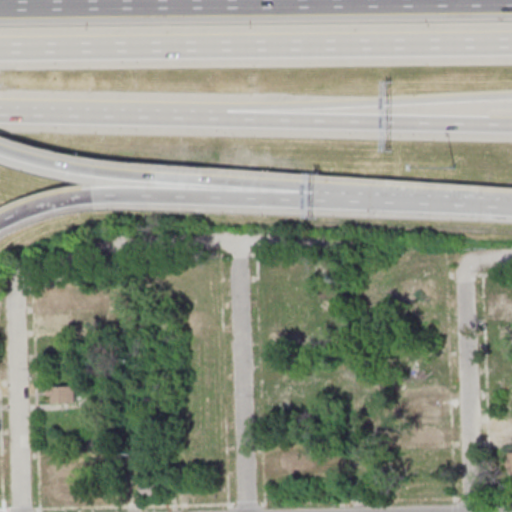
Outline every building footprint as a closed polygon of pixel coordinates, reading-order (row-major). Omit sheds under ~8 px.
[(69,305),(69,292),(49,292),(49,306),(69,305)] [(511,301),(494,301),(494,318),(511,317),(511,301)] [(44,312),(44,328),(74,328),(74,312),(44,312)] [(511,326),(496,326),(496,342),(511,342),(511,326)] [(102,402),(102,387),(120,387),(121,402),(102,402)] [(54,407),(54,400),(50,400),(50,390),(78,389),(78,407),(54,407)] [(436,423),(436,408),(411,408),(411,423),(436,423)] [(411,443),(438,443),(438,425),(411,425),(411,443)] [(511,442),(500,443),(500,435),(505,434),(505,428),(511,428),(511,442)] [(310,469),(310,453),(285,453),(285,469),(310,469)] [(75,476),(75,459),(54,459),(54,476),(75,476)] [(76,498),(76,482),(55,482),(55,498),(76,498)] [(161,489),(168,489),(168,482),(143,482),(143,497),(161,497),(161,489)]
